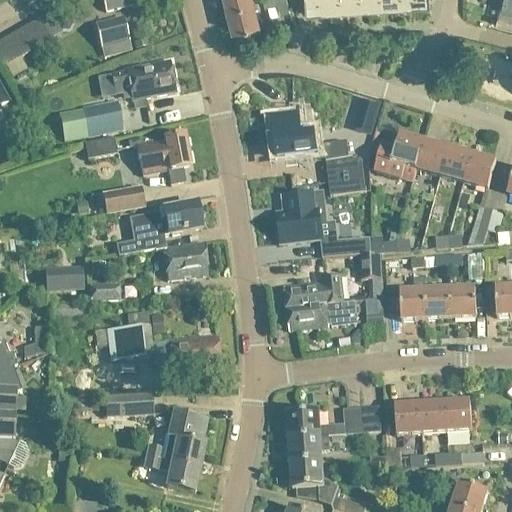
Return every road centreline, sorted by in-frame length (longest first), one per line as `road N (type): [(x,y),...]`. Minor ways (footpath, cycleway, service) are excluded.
road 1 (tertiary): [(255,375),(211,75)]
road 2 (residential): [(255,375),(511,357)]
road 3 (residential): [(405,96),(299,66),(211,75)]
road 4 (tertiary): [(231,511),(255,375)]
